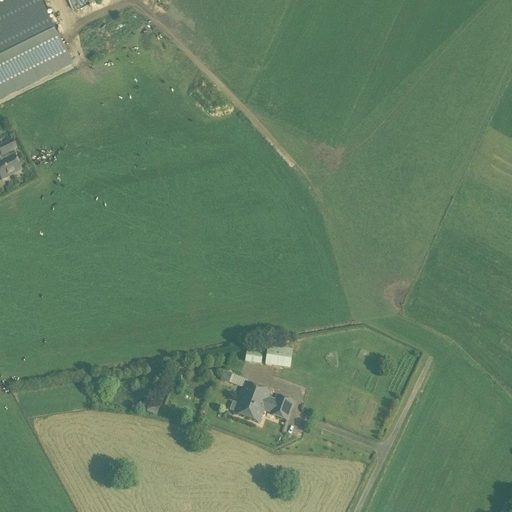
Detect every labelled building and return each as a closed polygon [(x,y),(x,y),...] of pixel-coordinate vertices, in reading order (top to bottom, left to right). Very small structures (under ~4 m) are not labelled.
[(0,0),(0,95),(73,60),(48,11),(42,0),(0,0)] [(15,157),(18,156),(15,150),(17,149),(13,141),(0,147),(0,150),(3,156),(4,156),(6,161),(0,163),(0,175),(3,180),(22,171),(15,157)] [(290,371),(293,351),(268,347),(265,367),(290,371)] [(261,366),(263,352),(247,350),(245,364),(261,366)] [(210,378),(215,374),(212,370),(207,374),(210,378)] [(247,381),(232,376),(224,372),(220,382),(229,385),(229,384),(242,389),(244,384),(245,384),(247,381)] [(277,401),(269,398),(271,393),(244,384),(242,389),(236,404),(232,403),(229,411),(234,413),(234,414),(260,424),(264,411),(272,414),(271,416),(287,422),(294,403),(278,397),(277,401)] [(156,417),(159,409),(149,405),(146,413),(156,417)]
